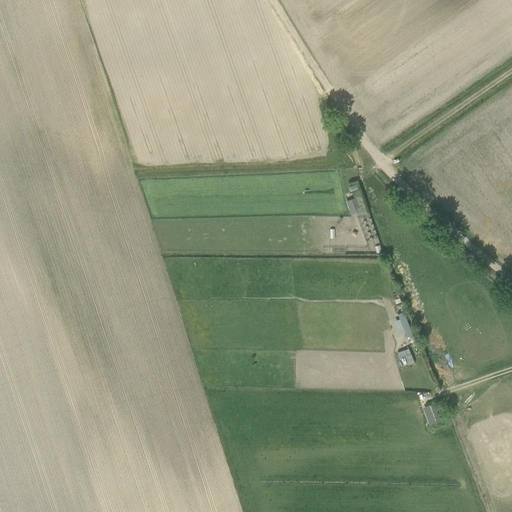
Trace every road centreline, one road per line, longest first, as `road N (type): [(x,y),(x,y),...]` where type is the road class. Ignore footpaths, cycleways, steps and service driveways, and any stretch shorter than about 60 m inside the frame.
road 1 (track): [(511,280),(355,137),(270,0)]
road 2 (track): [(381,163),(511,67)]
